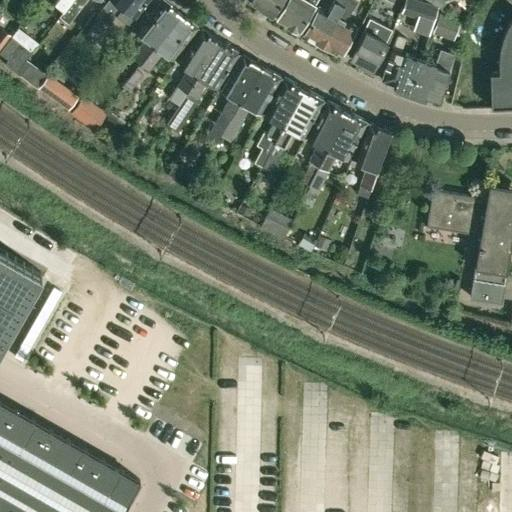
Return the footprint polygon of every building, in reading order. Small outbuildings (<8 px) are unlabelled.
[(70,1),(71,0),(56,0),(54,4),(63,11),(70,1)] [(67,23),(84,0),(71,0),(70,1),(63,11),(59,16),(67,23)] [(146,0),(107,0),(97,14),(110,24),(117,14),(129,23),(135,15),(146,0)] [(140,62),(181,10),(176,6),(176,7),(167,0),(160,0),(138,30),(147,37),(132,56),(140,62)] [(272,15),(281,0),(251,0),(259,5),(258,6),(272,15)] [(296,28),(299,30),(316,0),(286,0),(277,16),(285,21),(285,22),(288,24),(288,26),(293,29),(296,28)] [(322,43),(345,0),(333,0),(328,10),(319,5),(304,33),(322,43)] [(346,20),(356,0),(345,0),(322,43),(341,53),(356,25),(346,20)] [(511,14),(509,19),(507,23),(506,26),(504,31),(502,35),(501,39),(499,44),(499,48),(498,53),(497,57),(497,62),(497,66),(497,71),(490,71),(491,106),(511,105),(511,0),(509,0),(511,2),(511,14)] [(434,7),(419,2),(416,12),(415,16),(430,20),(433,12),(434,7)] [(173,57),(198,24),(186,15),(186,14),(181,10),(140,62),(149,69),(164,50),(173,57)] [(459,21),(437,13),(430,33),(453,41),(459,21)] [(372,69),(392,29),(368,17),(362,29),(363,30),(357,41),(359,42),(351,56),(360,61),(359,62),(372,69)] [(0,26),(0,49),(12,34),(1,26),(0,26)] [(187,91),(220,38),(215,35),(201,27),(179,62),(188,68),(178,85),(187,91)] [(5,62),(17,70),(26,58),(33,50),(12,34),(9,38),(0,49),(0,52),(8,58),(5,62)] [(400,52),(406,37),(398,34),(392,50),(392,49),(382,79),(395,83),(394,87),(409,92),(421,58),(406,53),(405,54),(400,52)] [(207,79),(217,86),(239,50),(226,42),(220,38),(187,91),(168,120),(177,126),(207,79)] [(449,69),(454,54),(454,53),(441,49),(436,63),(421,58),(409,92),(425,98),(426,94),(439,99),(449,69)] [(222,89),(232,94),(208,136),(217,141),(221,134),(225,128),(231,118),(262,64),(242,52),(222,89)] [(17,70),(37,84),(46,72),(26,58),(17,70)] [(262,64),(231,118),(225,128),(221,134),(230,140),(250,105),(260,111),(281,75),(262,64)] [(261,165),(304,87),(298,84),(284,76),(264,113),(274,118),(267,132),(264,130),(256,143),(262,146),(254,161),(261,165)] [(68,109),(78,95),(62,83),(52,97),(68,109)] [(303,134),(323,98),(309,90),(310,90),(304,87),(261,165),(261,166),(270,171),(293,129),(303,134)] [(72,112),(94,127),(106,111),(84,95),(72,112)] [(309,182),(347,109),(341,106),(341,107),(327,99),(308,136),(318,142),(300,177),(309,182)] [(347,157),(366,120),(352,113),(353,112),(347,109),(309,182),(319,187),(337,152),(347,157)] [(109,110),(103,120),(118,129),(124,119),(109,110)] [(378,168),(391,129),(370,121),(356,161),(367,165),(357,193),(368,196),(378,168)] [(132,138),(126,148),(141,157),(147,147),(132,138)] [(176,160),(168,175),(188,186),(196,171),(176,160)] [(511,186),(489,182),(487,197),(433,188),(427,224),(480,233),(475,265),(470,295),(501,300),(506,270),(507,270),(511,238),(511,186)] [(238,211),(247,216),(251,208),(242,203),(238,211)] [(278,212),(270,207),(260,225),(284,237),(293,220),(278,212)] [(303,232),(298,244),(311,250),(316,238),(303,232)] [(319,235),(315,245),(325,250),(330,239),(319,235)] [(51,277),(0,246),(0,354),(4,357),(51,277)] [(0,511),(120,511),(140,477),(0,397),(0,511)]
